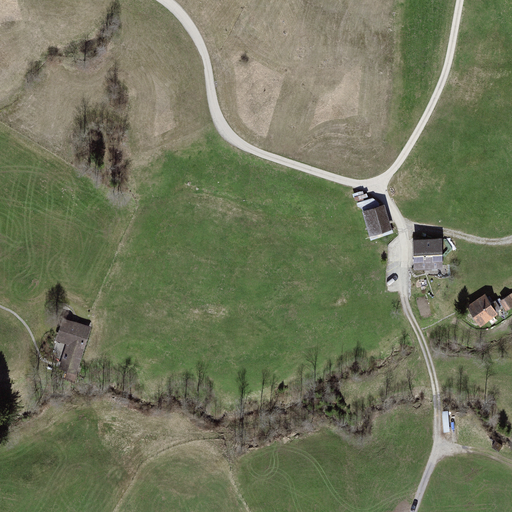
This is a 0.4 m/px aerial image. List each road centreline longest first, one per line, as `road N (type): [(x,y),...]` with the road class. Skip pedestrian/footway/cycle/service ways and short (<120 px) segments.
road 1 (track): [(155,0),(190,31),(225,137),(376,192)]
road 2 (track): [(441,422),(436,377),(406,300),(405,226),(376,192)]
road 3 (track): [(376,192),(397,174),(448,71),(461,0)]
